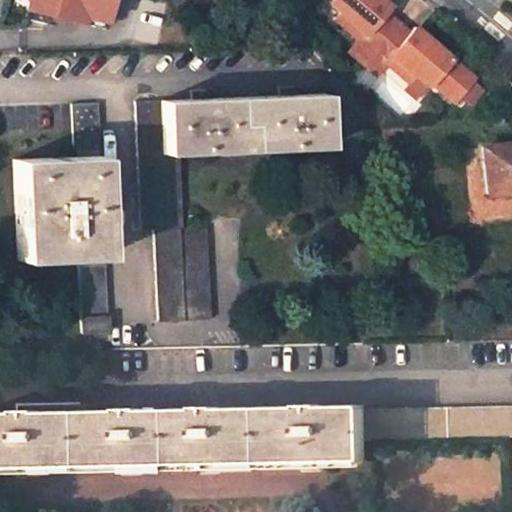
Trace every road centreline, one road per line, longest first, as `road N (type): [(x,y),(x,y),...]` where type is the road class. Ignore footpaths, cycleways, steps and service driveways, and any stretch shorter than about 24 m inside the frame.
road 1 (unknown): [(0,392),(511,371)]
road 2 (unknown): [(0,47),(104,34),(125,27),(151,1)]
